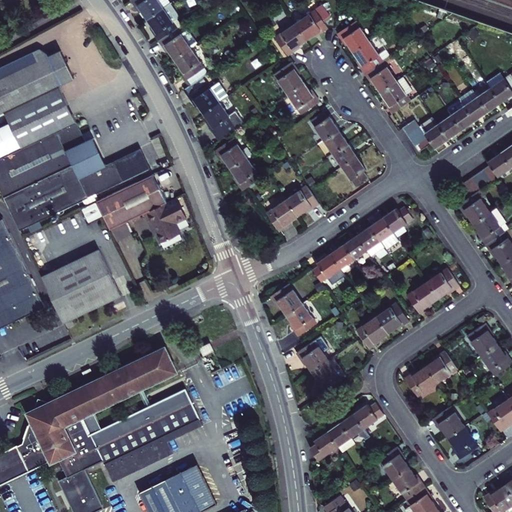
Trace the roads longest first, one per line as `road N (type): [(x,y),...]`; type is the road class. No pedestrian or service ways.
road 1 (residential): [(99,0),(175,126),(235,279)]
road 2 (residential): [(453,490),(390,400),(385,367),(492,290)]
road 3 (residential): [(0,391),(235,279)]
road 4 (residential): [(235,279),(284,421),(298,511)]
road 5 (residential): [(410,171),(302,247),(235,279)]
road 6 (residential): [(333,56),(410,171)]
road 7 (residential): [(419,184),(492,290)]
